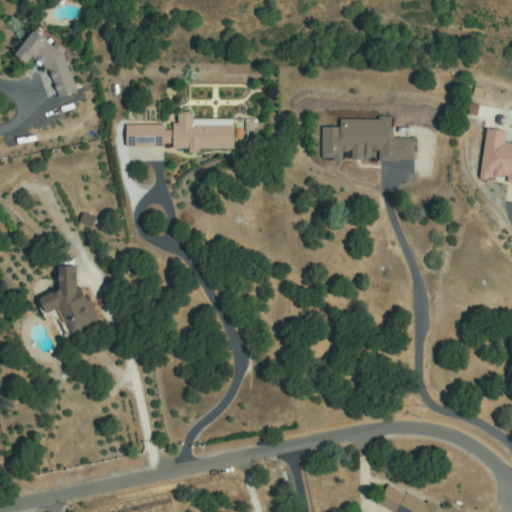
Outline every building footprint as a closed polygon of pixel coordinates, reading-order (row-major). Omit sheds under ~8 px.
[(67,98),(75,96),(74,93),(60,98),(49,64),(41,67),(38,58),(20,64),(16,52),(28,48),(25,39),(45,33),(49,47),(59,44),(77,98),(68,101),(67,98)] [(129,145),(129,127),(179,129),(180,118),(232,120),(231,151),(175,149),(175,138),(168,137),(168,147),(129,145)] [(340,151),(340,158),(325,159),(324,129),(342,129),(342,120),(391,120),(391,139),(413,139),(413,160),(380,161),(380,149),(370,149),(370,158),(354,158),(354,151),(340,151)] [(505,133),(503,143),(511,144),(511,181),(482,176),(489,131),(505,133)] [(47,320),(37,305),(63,287),(56,276),(72,265),(78,274),(72,279),(99,318),(71,337),(55,314),(47,320)] [(388,511),(379,507),(390,486),(437,511),(388,511)]
